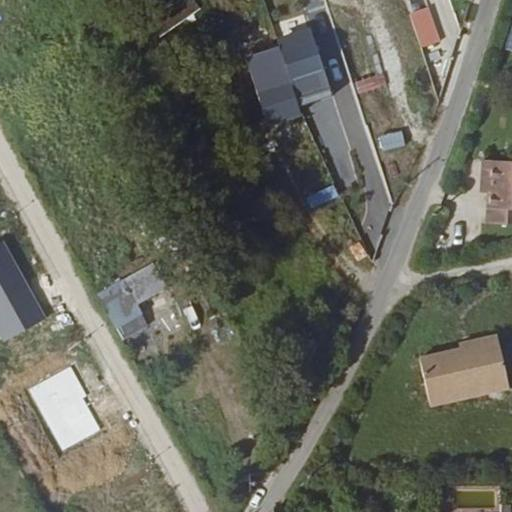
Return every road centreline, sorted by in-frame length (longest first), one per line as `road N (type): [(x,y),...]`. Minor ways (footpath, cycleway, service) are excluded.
road 1 (residential): [(260,511),(351,366),(437,162),(489,0)]
road 2 (residential): [(199,511),(0,146)]
